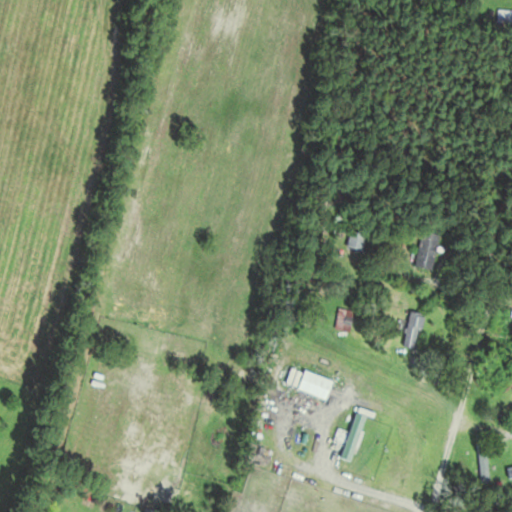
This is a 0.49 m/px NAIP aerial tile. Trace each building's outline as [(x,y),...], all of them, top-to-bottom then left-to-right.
[(495,25),(511,25),(511,11),(495,12),(495,25)] [(362,252),(361,230),(342,231),(344,252),(362,252)] [(411,269),(429,273),(437,237),(418,233),(411,269)] [(351,312),(335,310),(333,332),(349,333),(351,312)] [(399,348),(413,351),(421,317),(407,313),(399,348)] [(213,425),(228,432),(237,413),(223,406),(213,425)]
